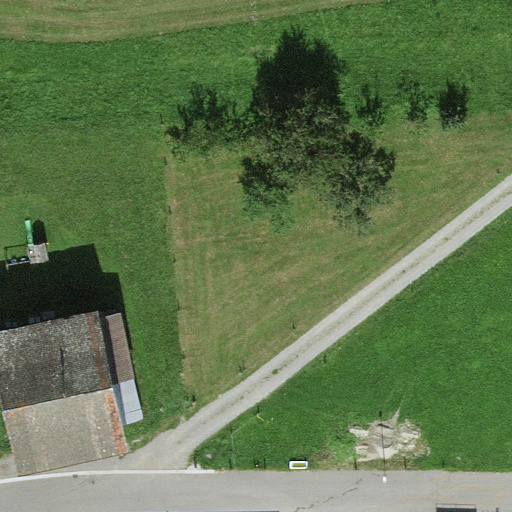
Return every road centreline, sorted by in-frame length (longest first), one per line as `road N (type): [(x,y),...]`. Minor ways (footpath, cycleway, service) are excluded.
road 1 (residential): [(0,511),(125,494),(511,493)]
road 2 (track): [(125,494),(243,414),(511,205)]
